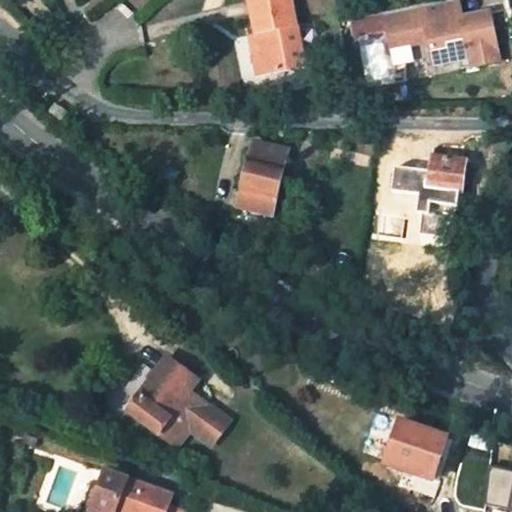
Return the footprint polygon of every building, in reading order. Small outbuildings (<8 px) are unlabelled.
[(306,67),(292,0),(249,0),(258,38),(265,76),(306,67)] [(460,0),(431,0),(419,3),(424,23),(427,22),(431,38),(436,61),(474,52),(476,62),(502,56),(491,7),(463,13),(460,0)] [(424,23),(419,3),(385,10),(393,46),(431,38),(427,22),(424,23)] [(258,77),(265,76),(258,38),(251,40),(258,77)] [(50,113),(62,122),(69,113),(57,104),(50,113)] [(274,217),(289,152),(257,144),(241,209),(274,217)] [(464,195),(467,163),(433,159),(431,172),(397,167),(394,194),(428,198),(429,191),(433,191),(431,207),(456,211),(456,210),(458,195),(464,195)] [(468,363),(504,377),(508,366),(472,352),(468,363)] [(167,360),(128,414),(159,436),(171,421),(187,432),(188,431),(206,406),(190,395),(199,383),(167,360)] [(206,406),(188,431),(210,447),(228,422),(206,406)] [(353,426),(363,430),(367,418),(357,414),(353,426)] [(435,482),(448,438),(400,422),(393,446),(385,469),(404,475),(401,485),(433,495),(436,483),(435,482)] [(375,440),(365,471),(383,476),(385,469),(393,446),(375,440)] [(511,511),(511,472),(493,468),(482,511),(511,511)] [(105,472),(90,511),(165,511),(171,496),(105,472)]
